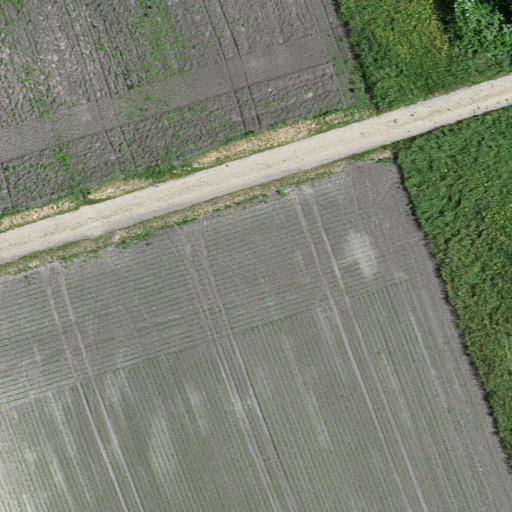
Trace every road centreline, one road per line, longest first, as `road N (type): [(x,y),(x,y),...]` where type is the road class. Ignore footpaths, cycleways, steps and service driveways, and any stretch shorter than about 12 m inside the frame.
road 1 (track): [(0,242),(511,79)]
road 2 (track): [(348,0),(390,118)]
